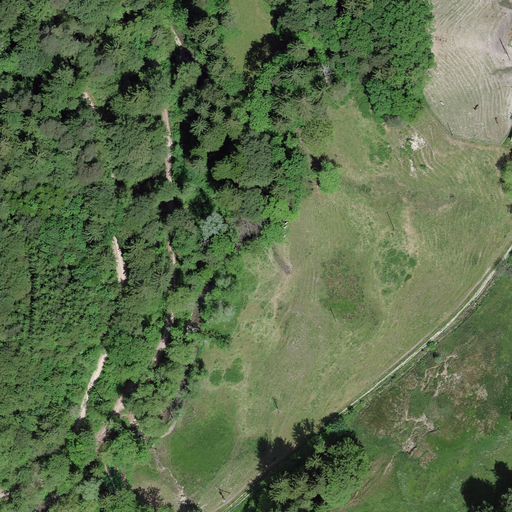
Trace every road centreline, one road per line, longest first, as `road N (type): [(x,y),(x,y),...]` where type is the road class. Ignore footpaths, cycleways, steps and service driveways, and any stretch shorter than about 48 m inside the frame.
road 1 (track): [(28,482),(79,425),(122,286),(112,175),(86,98),(50,41),(5,0)]
road 2 (track): [(152,0),(146,28),(166,107),(170,314),(155,356),(93,449)]
